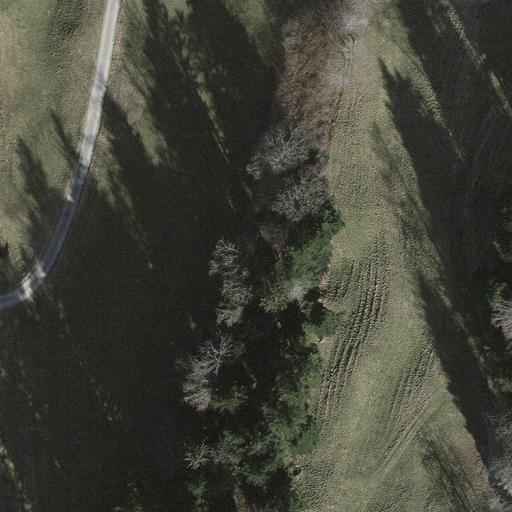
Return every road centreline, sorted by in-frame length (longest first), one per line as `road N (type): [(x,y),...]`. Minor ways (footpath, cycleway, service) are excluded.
road 1 (track): [(504,511),(507,478),(452,264),(489,76)]
road 2 (track): [(114,0),(65,221),(35,282),(0,301)]
